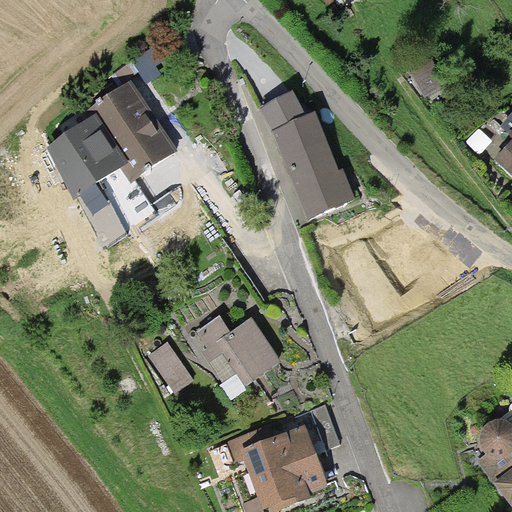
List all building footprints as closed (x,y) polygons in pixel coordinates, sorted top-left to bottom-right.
[(434,59),(414,72),(428,94),(448,82),(434,59)] [(129,184),(178,152),(133,82),(84,114),(104,145),(83,159),(100,184),(121,170),(129,184)] [(310,221),(358,201),(346,170),(341,172),(317,113),(307,117),(297,93),(262,107),(310,221)] [(511,132),(511,140),(498,157),(506,165),(511,169),(511,115),(504,125),(511,132)] [(380,279),(338,300),(355,334),(398,312),(380,279)] [(220,317),(197,333),(208,350),(200,356),(221,386),(236,376),(244,388),(281,362),(252,319),(231,334),(220,317)] [(171,345),(148,361),(174,396),(196,380),(171,345)] [(511,406),(510,404),(490,416),(485,420),(481,429),(483,433),(490,445),(480,456),(511,499),(511,406)] [(263,432),(220,448),(227,468),(242,462),(260,511),(263,511),(322,490),(300,432),(267,444),(263,432)]
